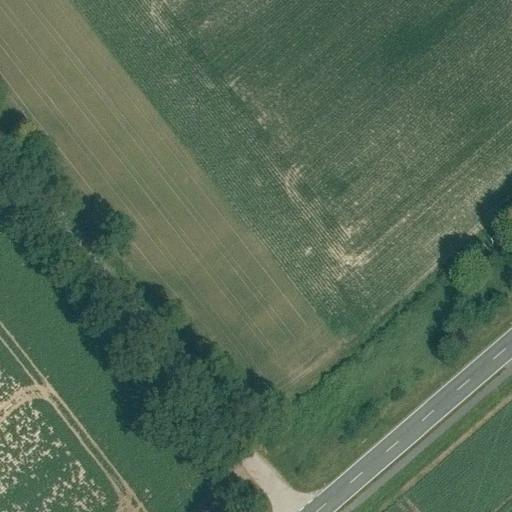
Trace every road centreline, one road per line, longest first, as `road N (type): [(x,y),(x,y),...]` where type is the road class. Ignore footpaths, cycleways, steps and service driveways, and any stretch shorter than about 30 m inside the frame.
road 1 (unclassified): [(0,138),(295,511)]
road 2 (secondary): [(511,344),(316,511)]
